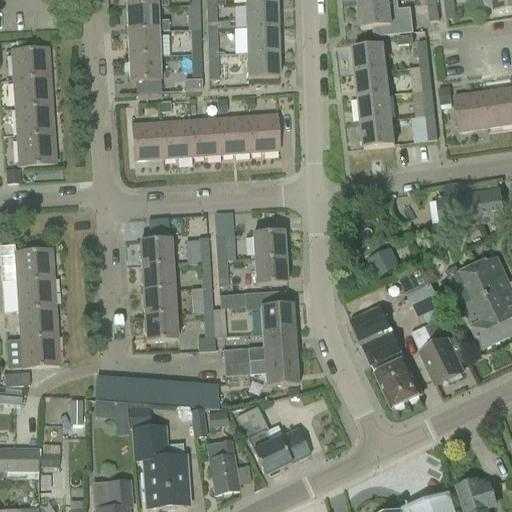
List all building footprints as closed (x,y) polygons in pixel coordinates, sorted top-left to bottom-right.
[(124,0),(125,10),(156,9),(167,9),(166,0),(124,0)] [(425,0),(430,25),(439,24),(435,0),(425,0)] [(442,0),(446,23),(455,21),(452,0),(442,0)] [(511,0),(491,0),(494,15),(511,12),(511,0)] [(389,3),(358,7),(360,31),(372,30),(373,39),(413,35),(410,11),(398,12),(397,6),(389,7),(389,3)] [(188,7),(189,32),(199,31),(198,7),(188,7)] [(216,32),(216,25),(216,7),(206,7),(206,32),(216,32)] [(245,32),(276,31),(275,7),(244,7),(245,32)] [(156,24),(156,9),(125,10),(126,35),(157,35),(168,34),(167,24),(156,24)] [(199,31),(189,32),(190,59),(200,59),(199,31)] [(245,32),(246,56),(277,55),(276,31),(245,32)] [(206,32),(207,57),(217,57),(216,32),(206,32)] [(126,35),(127,60),(158,59),(157,35),(126,35)] [(10,52),(12,83),(49,81),(47,49),(38,50),(37,42),(22,43),(22,51),(10,52)] [(419,70),(429,69),(426,44),(416,45),(419,70)] [(383,48),(352,51),(355,78),(386,74),(383,48)] [(246,82),(278,81),(277,55),(246,56),(246,82)] [(218,83),(217,57),(207,57),(208,83),(218,83)] [(158,83),(158,59),(127,60),(128,84),(158,83)] [(201,94),(200,59),(190,59),(191,83),(184,83),(185,94),(191,94),(201,94)] [(410,71),(412,95),(432,93),(429,69),(419,70),(410,71)] [(355,78),(357,101),(389,98),(386,74),(355,78)] [(14,112),(51,110),(49,81),(12,83),(14,112)] [(511,108),(509,90),(481,95),(487,131),(511,127),(511,108)] [(415,121),(424,120),(434,119),(432,93),(412,95),(415,121)] [(481,95),(453,99),(458,135),(487,131),(481,95)] [(357,101),(360,126),(392,122),(389,98),(357,101)] [(169,105),(160,106),(161,116),(169,116),(169,105)] [(14,112),(16,141),(53,139),(51,110),(14,112)] [(276,117),(245,120),(248,157),(278,154),(276,117)] [(437,143),(434,119),(424,120),(427,145),(437,143)] [(245,120),(218,121),(221,158),(248,157),(245,120)] [(221,158),(218,121),(190,123),(193,160),(221,158)] [(392,122),(360,126),(363,151),(394,147),(392,122)] [(190,123),(160,125),(162,162),(193,160),(190,123)] [(134,164),(162,162),(160,125),(131,127),(134,164)] [(55,166),(53,139),(16,141),(18,169),(55,166)] [(504,221),(500,193),(436,202),(440,227),(475,222),(476,225),(504,221)] [(251,237),(253,264),(285,261),(283,235),(251,237)] [(214,241),(216,266),(226,265),(224,240),(214,241)] [(197,242),(198,266),(208,265),(207,241),(197,242)] [(138,244),(140,270),(171,268),(169,242),(138,244)] [(0,259),(2,291),(15,290),(53,287),(50,251),(14,254),(14,249),(0,249),(0,259)] [(381,260),(368,266),(377,284),(390,278),(381,260)] [(511,291),(497,260),(473,271),(506,342),(511,339),(511,291)] [(285,261),(253,264),(255,288),(286,286),(285,261)] [(210,289),(208,265),(198,266),(200,290),(210,289)] [(226,265),(216,266),(218,291),(227,291),(228,290),(226,265)] [(140,270),(142,294),(172,292),(171,268),(140,270)] [(423,289),(406,298),(417,322),(442,309),(430,286),(421,269),(415,272),(423,289)] [(456,271),(445,275),(449,284),(439,289),(454,320),(458,318),(460,322),(467,319),(483,353),(506,342),(473,271),(459,277),(456,271)] [(15,290),(17,313),(54,311),(53,287),(15,290)] [(200,290),(201,315),(211,314),(210,289),(200,290)] [(142,294),(144,319),(174,317),(172,292),(142,294)] [(284,309),(284,295),(218,300),(219,313),(244,311),(244,315),(258,314),(260,338),(294,335),(292,308),(284,309)] [(17,313),(19,343),(57,341),(54,311),(17,313)] [(391,411),(420,397),(380,311),(351,325),(391,411)] [(203,341),(196,343),(197,356),(214,355),(213,341),(212,325),(211,314),(201,315),(203,341)] [(176,343),(174,317),(144,319),(146,345),(176,343)] [(426,329),(412,336),(436,387),(450,381),(452,383),(461,379),(460,376),(463,375),(448,342),(431,349),(428,342),(431,340),(426,329)] [(222,354),(223,366),(295,361),(294,335),(260,338),(260,351),(222,354)] [(59,368),(57,341),(19,343),(21,371),(59,368)] [(263,389),(297,387),(295,361),(223,366),(224,380),(249,379),(262,378),(263,389)] [(29,389),(28,376),(3,378),(4,391),(29,389)] [(95,401),(107,402),(109,380),(97,379),(95,401)] [(109,384),(107,402),(119,403),(121,381),(109,380),(109,384)] [(121,381),(119,403),(131,404),(133,382),(133,381),(121,381)] [(133,382),(131,404),(143,405),(145,383),(145,382),(133,381),(133,382)] [(145,383),(143,405),(155,406),(157,384),(157,383),(145,382),(145,383)] [(157,384),(155,406),(167,407),(169,385),(169,384),(157,383),(157,384)] [(169,385),(167,407),(179,408),(181,386),(181,385),(169,384),(169,385)] [(181,386),(179,408),(191,409),(193,387),(193,386),(181,385),(181,386)] [(193,387),(191,409),(203,409),(204,402),(205,388),(205,387),(193,386),(193,387)] [(204,402),(203,409),(215,410),(217,388),(205,387),(205,388),(204,402)] [(0,397),(0,407),(20,409),(21,399),(0,397)] [(82,428),(82,404),(70,404),(70,428),(82,428)] [(129,438),(128,431),(126,407),(119,406),(107,405),(96,404),(94,421),(114,423),(115,439),(129,438)] [(130,407),(126,407),(128,431),(150,429),(148,408),(143,408),(130,407)] [(246,442),(252,453),(251,453),(263,479),(268,476),(270,479),(278,474),(277,472),(308,457),(296,432),(282,439),(277,429),(268,433),(256,410),(236,420),(246,442)] [(206,440),(202,413),(189,415),(193,442),(206,440)] [(163,431),(132,433),(134,465),(142,464),(146,511),(148,511),(182,509),(180,492),(186,486),(184,459),(182,459),(181,450),(164,451),(163,431)] [(239,495),(230,444),(218,446),(205,448),(214,499),(239,495)] [(0,473),(35,474),(35,453),(0,452),(0,473)] [(59,458),(40,457),(40,471),(58,472),(59,458)] [(477,483),(454,490),(461,511),(486,511),(485,510),(487,509),(488,511),(489,511),(497,510),(490,488),(486,489),(484,483),(478,485),(477,483)] [(130,484),(93,487),(95,511),(94,511),(126,511),(126,509),(132,508),(130,484)] [(454,511),(449,497),(410,510),(411,511),(407,511),(454,511)]
